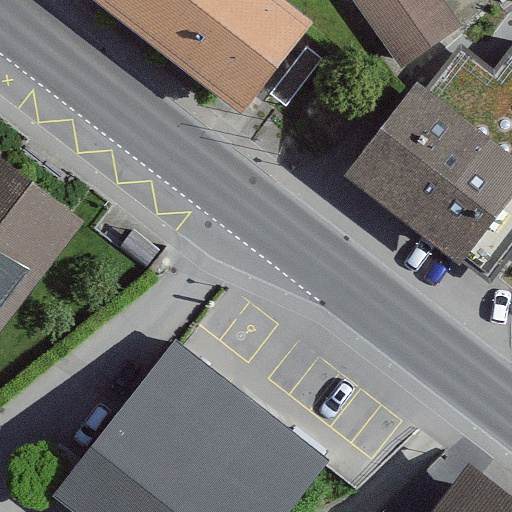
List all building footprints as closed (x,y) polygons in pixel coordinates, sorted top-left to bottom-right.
[(96,0),(238,110),(273,65),(308,20),(282,0),(96,0)] [(453,12),(443,0),(362,0),(401,51),(453,12)] [(426,94),(409,80),(375,125),(338,173),(397,218),(460,265),(511,195),(511,158),(489,142),(511,111),(511,70),(469,38),(426,94)] [(323,59),(309,49),(272,96),(286,107),(323,59)] [(75,219),(0,161),(0,316),(37,268),(75,219)] [(160,250),(133,229),(121,243),(148,265),(160,250)] [(256,402),(175,339),(52,497),(72,511),(290,511),(331,460),(256,402)] [(511,511),(511,505),(467,468),(430,511),(511,511)]
